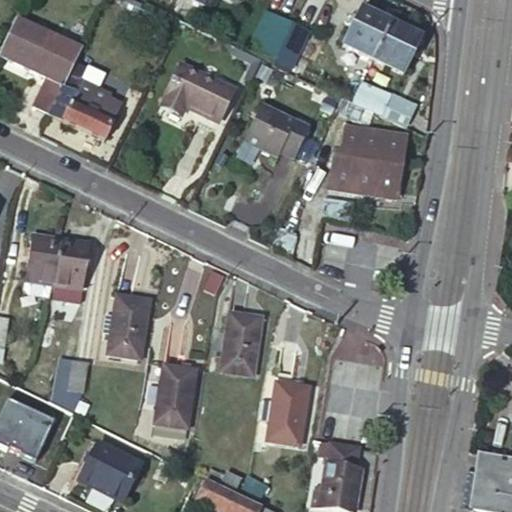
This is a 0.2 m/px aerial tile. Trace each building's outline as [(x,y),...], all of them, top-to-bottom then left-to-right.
[(95,0),(93,5),(101,8),(105,0),(95,0)] [(0,25),(7,28),(16,11),(0,3),(0,25)] [(343,47),(374,63),(392,26),(360,10),(343,47)] [(248,48),(276,62),(293,27),(266,14),(248,48)] [(33,109),(50,117),(67,80),(70,75),(82,49),(17,19),(0,55),(0,56),(47,79),(33,109)] [(374,63),(404,78),(422,40),(392,26),(374,63)] [(276,62),(276,64),(292,71),(309,35),(293,27),(276,62)] [(251,55),(241,51),(238,57),(248,62),(251,55)] [(252,64),(259,67),(262,61),(251,55),(248,62),(252,64)] [(259,67),(252,64),(245,78),(252,82),(259,67)] [(181,65),(164,101),(184,111),(187,106),(220,123),(235,91),(181,65)] [(67,80),(50,117),(102,142),(120,105),(102,96),(104,91),(70,75),(67,80)] [(386,105),(359,92),(353,105),(380,117),(386,105)] [(380,117),(404,129),(415,108),(390,96),(386,105),(380,117)] [(181,117),(184,111),(164,101),(161,107),(181,117)] [(314,133),(265,108),(249,143),(283,161),(286,154),(300,161),(314,133)] [(407,198),(413,144),(350,137),(347,161),(340,161),(337,199),(379,203),(379,195),(407,198)] [(379,195),(379,203),(406,206),(407,198),(379,195)] [(321,222),(351,225),(353,206),(323,203),(321,222)] [(59,241),(30,235),(29,242),(58,247),(59,241)] [(87,246),(59,241),(58,247),(86,252),(87,246)] [(25,279),(52,284),(58,247),(29,242),(23,279),(25,279)] [(52,284),(80,288),(86,252),(58,247),(52,284)] [(52,284),(25,279),(22,292),(26,297),(49,301),(50,293),(52,284)] [(52,284),(50,293),(79,298),(80,288),(52,284)] [(146,303),(114,298),(105,355),(136,361),(146,303)] [(261,321),(230,316),(222,374),(253,379),(261,321)] [(43,399),(66,410),(69,412),(81,391),(64,386),(70,358),(58,356),(54,383),(43,399)] [(81,391),(86,361),(70,358),(64,386),(81,391)] [(197,373),(163,367),(155,427),(188,432),(197,373)] [(0,400),(9,382),(0,378),(0,400)] [(309,391),(277,385),(272,414),(266,444),(299,449),(309,391)] [(43,399),(29,429),(51,440),(66,410),(43,399)] [(69,412),(66,410),(51,440),(55,442),(69,412)] [(258,423),(255,442),(266,444),(272,414),(260,412),(258,423)] [(359,450),(321,444),(318,463),(325,465),(356,469),(359,450)] [(140,467),(96,447),(79,482),(124,503),(140,467)] [(199,475),(183,467),(158,455),(147,478),(189,498),(199,475)] [(471,479),(465,511),(471,511),(475,511),(511,511),(511,462),(479,457),(476,480),(471,479)] [(361,470),(356,469),(325,465),(321,494),(314,492),(312,508),(335,511),(345,511),(347,504),(355,506),(361,470)] [(212,469),(207,479),(237,493),(243,480),(229,473),(226,476),(212,469)] [(250,477),(241,495),(258,504),(267,486),(250,477)] [(258,504),(241,495),(237,493),(207,479),(196,501),(218,511),(275,511),(260,505),(258,504)]
